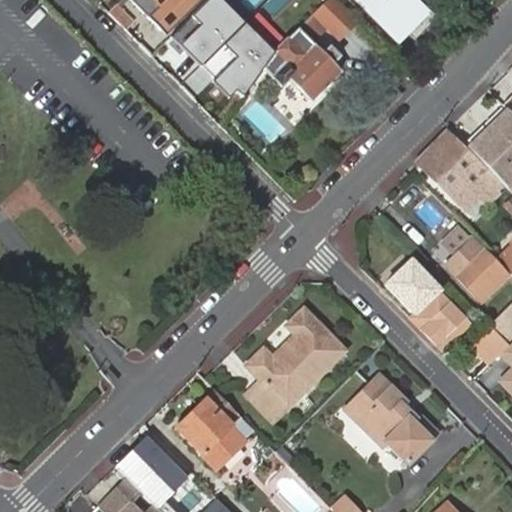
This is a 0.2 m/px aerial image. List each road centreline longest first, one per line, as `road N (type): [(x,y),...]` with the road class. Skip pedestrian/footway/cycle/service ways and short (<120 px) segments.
road 1 (residential): [(23,511),(301,236)]
road 2 (residential): [(301,236),(67,0)]
road 3 (residential): [(511,450),(301,236)]
road 4 (residential): [(301,236),(511,23)]
